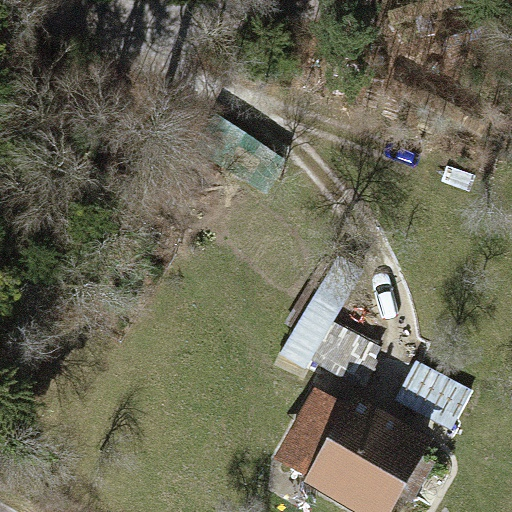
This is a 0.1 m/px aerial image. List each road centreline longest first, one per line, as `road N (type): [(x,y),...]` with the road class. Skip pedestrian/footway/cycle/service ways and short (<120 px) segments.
road 1 (track): [(393,391),(401,330),(388,272),(337,195),(256,118),(193,83),(153,38)]
road 2 (track): [(334,0),(153,38),(40,0)]
